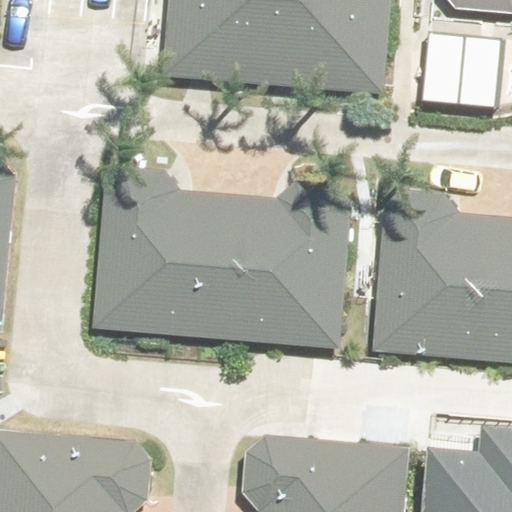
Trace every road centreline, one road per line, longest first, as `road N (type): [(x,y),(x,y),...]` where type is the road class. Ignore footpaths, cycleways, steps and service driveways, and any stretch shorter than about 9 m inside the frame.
road 1 (residential): [(511,147),(106,118),(85,127)]
road 2 (residential): [(85,127),(63,146),(44,356),(60,390),(89,400),(199,408)]
road 3 (residential): [(199,408),(331,417),(351,396),(390,380),(511,392)]
road 4 (residential): [(85,127),(77,0)]
